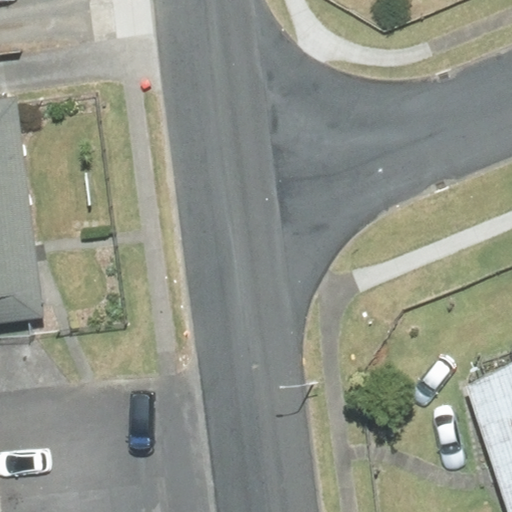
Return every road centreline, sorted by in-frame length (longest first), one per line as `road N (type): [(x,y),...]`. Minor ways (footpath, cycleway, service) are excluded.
road 1 (tertiary): [(265,511),(224,191)]
road 2 (residential): [(511,81),(224,191)]
road 3 (tertiary): [(224,191),(215,0)]
